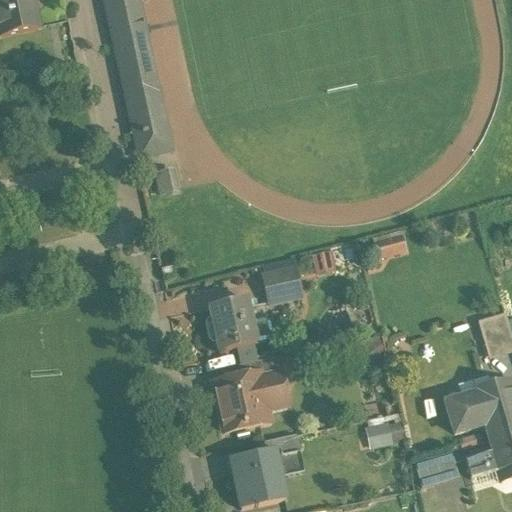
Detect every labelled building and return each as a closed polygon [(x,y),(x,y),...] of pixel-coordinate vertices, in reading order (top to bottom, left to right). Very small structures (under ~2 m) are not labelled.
[(0,0),(0,43),(27,38),(19,0),(0,0)] [(137,0),(95,0),(126,151),(167,143),(137,0)] [(265,284),(270,311),(306,304),(300,276),(265,284)] [(254,306),(211,315),(220,362),(263,353),(254,306)] [(511,337),(508,321),(480,329),(490,367),(511,361),(511,337)] [(263,418),(292,412),(286,387),(258,393),(256,382),(215,390),(225,443),(266,434),(263,418)] [(511,392),(449,411),(459,446),(489,438),(491,446),(511,439),(511,392)] [(511,439),(491,446),(495,461),(469,469),(473,485),(498,478),(501,488),(511,485),(511,439)] [(261,461),(233,466),(242,511),(267,511),(291,507),(281,461),(301,457),(297,440),(259,448),(261,461)]
